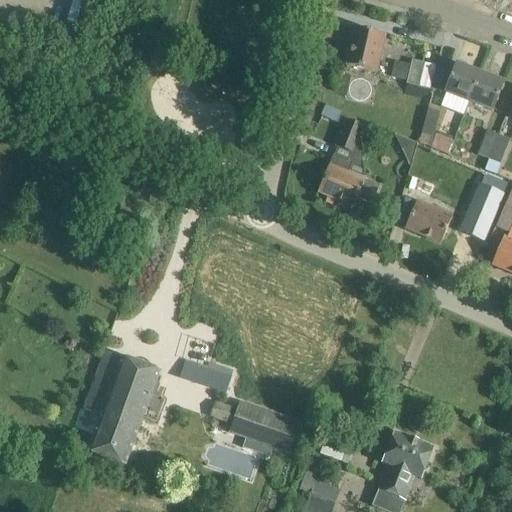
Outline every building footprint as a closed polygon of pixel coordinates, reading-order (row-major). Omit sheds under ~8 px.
[(376,73),(385,36),(356,29),(347,67),(376,73)] [(407,85),(431,91),(432,85),(436,69),(436,66),(412,61),(407,85)] [(469,103),(480,75),(456,65),(448,84),(445,94),(469,103)] [(436,69),(432,85),(440,87),(445,72),(436,69)] [(492,113),(496,102),(503,84),(480,75),(469,103),(492,113)] [(422,135),(434,139),(440,113),(428,110),(422,135)] [(365,122),(350,116),(337,148),(352,154),(365,122)] [(489,161),(498,137),(488,133),(479,157),(489,161)] [(489,161),(500,166),(509,141),(498,137),(489,161)] [(380,187),(348,174),(352,165),(333,156),(318,194),(353,208),(357,199),(372,206),(380,187)] [(405,185),(430,196),(440,173),(415,162),(405,185)] [(482,172),(461,224),(489,236),(510,184),(482,172)] [(441,245),(448,226),(452,218),(416,203),(405,230),(441,245)] [(146,221),(120,211),(113,229),(140,238),(146,221)] [(511,228),(507,240),(504,239),(492,266),(511,274),(511,228)] [(125,467),(152,391),(159,373),(107,353),(100,372),(84,411),(100,417),(87,453),(125,467)] [(231,378),(185,362),(179,377),(225,394),(231,378)] [(240,401),(229,433),(290,454),(301,422),(240,401)] [(214,402),(209,418),(229,425),(234,409),(214,402)] [(420,480),(425,468),(433,450),(395,434),(382,465),(388,467),(378,492),(379,492),(373,506),(387,511),(400,511),(404,502),(405,503),(415,478),(420,480)] [(318,476),(306,472),(299,492),(311,496),(308,503),(332,511),(338,494),(315,485),(318,476)]
